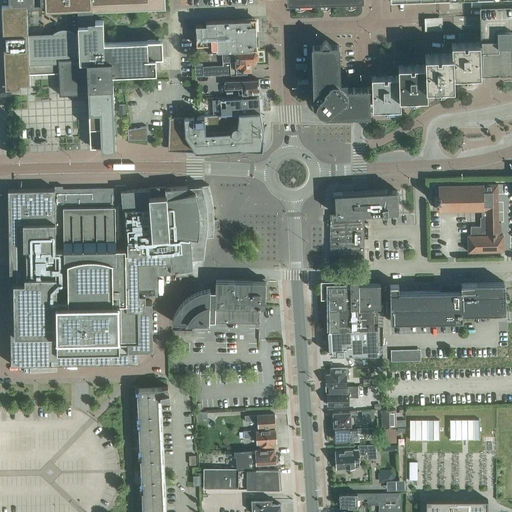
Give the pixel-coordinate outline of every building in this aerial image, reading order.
[(39,0),(40,5),(34,5),(33,0),(8,0),(8,5),(1,5),(2,25),(5,85),(6,85),(30,84),(30,74),(58,73),(59,94),(73,94),(73,95),(73,96),(74,97),(75,97),(76,98),(78,97),(79,97),(79,96),(80,95),(80,94),(88,93),(90,140),(90,147),(101,146),(101,150),(116,150),(115,139),(113,80),(112,74),(156,72),(156,70),(156,58),(163,57),(162,39),(155,40),(133,41),(128,41),(114,41),(104,42),(103,26),(103,20),(96,20),(93,20),(93,12),(108,12),(127,11),(149,10),(163,9),(164,9),(164,0),(39,0)] [(511,3),(479,5),(480,29),(481,73),(508,72),(511,72),(511,3)] [(197,52),(257,49),(256,19),(206,21),(206,24),(196,24),(197,52)] [(479,42),(467,43),(467,42),(466,41),(465,41),(464,41),(463,42),(463,43),(451,43),(451,53),(452,53),(453,76),(480,75),(479,42)] [(369,113),(369,109),(368,87),(345,87),(346,86),(345,81),(340,81),(339,82),(339,81),(338,45),(311,45),(313,104),(314,104),(314,108),(320,114),(324,114),(369,113)] [(255,60),(257,57),(257,52),(255,50),(235,51),(236,61),(222,61),(223,65),(203,66),(203,75),(204,76),(230,74),(247,73),(246,70),(250,70),(250,65),(256,65),(255,60)] [(452,53),(451,53),(440,54),(440,53),(440,52),(439,52),(438,52),(437,52),(437,53),(436,54),(424,54),(425,65),(426,87),(427,87),(454,86),(453,76),(452,53)] [(425,65),(414,65),(413,64),(413,63),(412,63),(411,63),(410,64),(410,65),(397,65),(398,76),(399,98),(400,98),(427,97),(427,87),(426,87),(425,65)] [(398,76),(387,76),(387,75),(386,75),(385,74),(384,74),(384,75),(383,75),(383,76),(371,77),(371,87),(372,109),(400,108),(400,98),(399,98),(398,76)] [(263,80),(263,79),(262,79),(258,79),(241,80),(225,81),(225,87),(241,86),(242,94),(258,93),(259,93),(259,89),(260,88),(259,82),(258,83),(258,80),(259,80),(259,79),(261,79),(262,80),(263,80)] [(260,109),(261,108),(261,103),(259,102),(259,97),(220,99),(221,113),(260,111),(260,109)] [(262,149),(263,129),(260,112),(260,111),(169,117),(168,150),(196,151),(239,148),(262,149)] [(147,139),(147,126),(128,129),(128,139),(147,139)] [(497,184),(438,185),(438,194),(435,194),(435,193),(433,193),(433,196),(433,201),(438,201),(439,211),(481,210),(482,217),(480,217),(480,226),(470,226),(471,235),(468,235),(468,252),(503,251),(503,234),(501,234),(501,230),(499,230),(499,228),(501,228),(500,222),(498,222),(497,184)] [(178,272),(178,269),(193,269),(192,259),(204,258),(206,237),(213,236),(214,229),(214,222),(214,217),(214,211),(213,206),(213,201),(212,196),(210,189),(209,185),(187,186),(166,187),(166,186),(149,188),(124,190),(124,185),(115,185),(115,187),(63,188),(63,186),(54,186),(54,189),(8,189),(9,225),(9,228),(9,242),(10,247),(10,249),(14,258),(14,261),(14,263),(14,267),(14,269),(10,278),(10,281),(10,283),(11,364),(140,362),(139,349),(153,349),(152,301),(146,301),(145,294),(158,294),(157,273),(172,272),(172,270),(176,270),(176,272),(178,272)] [(397,190),(360,191),(360,188),(353,188),(354,192),(334,193),(335,198),(335,214),(364,213),(374,212),(374,213),(383,212),(388,212),(398,211),(397,190)] [(363,262),(364,213),(335,214),(330,214),(330,220),(331,220),(331,224),(330,224),(330,262),(363,262)] [(265,306),(265,280),(215,279),(215,292),(210,292),(210,288),(205,289),(201,290),(197,291),(193,293),(189,296),(186,298),(182,301),(179,305),(177,309),(175,312),(173,317),(172,321),(209,322),(209,319),(215,320),(215,322),(259,323),(259,311),(258,311),(258,306),(265,306)] [(373,327),(373,311),(373,306),(380,306),(380,283),(358,283),(358,279),(349,279),(320,280),(320,298),(324,298),(325,324),(326,354),(378,353),(377,327),(373,327)] [(462,313),(505,312),(505,282),(460,283),(460,290),(399,291),(398,284),(389,284),(390,321),(462,320),(462,313)] [(192,341),(192,330),(173,330),(172,341),(192,341)] [(393,349),(394,360),(424,359),(423,348),(393,349)] [(345,374),(348,372),(348,368),(330,368),(330,374),(326,374),(326,385),(345,385),(345,374)] [(142,511),(163,511),(158,398),(164,398),(170,396),(167,385),(161,387),(137,388),(142,511)] [(348,397),(358,397),(358,386),(348,386),(348,387),(329,387),(329,386),(326,386),(327,405),(348,405),(348,397)] [(396,426),(396,409),(381,410),(382,427),(396,426)] [(370,418),(375,418),(374,410),(361,410),(361,414),(370,414),(370,418)] [(207,426),(207,411),(196,412),(197,426),(207,426)] [(350,415),(357,414),(357,411),(350,411),(350,412),(333,413),(334,426),(351,425),(350,415)] [(258,427),(275,426),(274,413),(245,415),(245,421),(258,421),(258,427)] [(479,419),(451,419),(451,439),(480,439),(479,419)] [(440,439),(440,420),(410,420),(410,439),(440,439)] [(372,433),(372,428),(334,428),(335,441),(359,441),(359,434),(372,433)] [(275,441),(276,441),(276,435),(275,435),(275,429),(256,430),(244,431),(244,437),(257,436),(257,443),(260,443),(260,446),(262,448),(273,447),(273,442),(276,442),(275,441)] [(368,459),(376,458),(375,445),(359,445),(359,448),(344,449),(344,451),(335,451),(336,468),(359,467),(359,455),(367,454),(368,459)] [(236,456),(236,464),(237,468),(278,468),(276,462),(278,460),(277,456),(275,455),(275,454),(275,449),(260,450),(260,449),(248,450),(248,449),(234,450),(234,456),(236,456)] [(483,497),(497,497),(497,458),(455,458),(455,464),(467,464),(467,463),(473,463),(473,474),(463,474),(463,482),(488,482),(488,490),(483,490),(483,497)] [(417,480),(417,461),(409,461),(409,480),(417,480)] [(278,468),(237,468),(203,468),(203,488),(280,488),(278,468)] [(397,468),(381,468),(381,481),(397,480),(397,468)] [(367,501),(379,501),(378,511),(400,511),(401,493),(396,493),(357,493),(339,493),(340,506),(347,506),(347,507),(357,507),(357,496),(362,499),(367,499),(367,501)] [(260,511),(281,511),(281,504),(265,505),(265,499),(251,499),(251,511),(253,511),(260,511)] [(487,511),(488,500),(426,500),(426,511),(487,511)]
